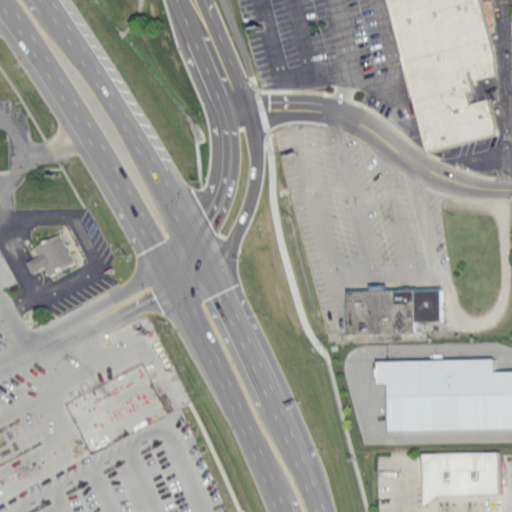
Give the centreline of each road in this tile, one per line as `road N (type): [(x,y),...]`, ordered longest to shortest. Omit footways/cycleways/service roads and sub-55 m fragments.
road 1 (primary): [(1,0),(171,276)]
road 2 (residential): [(236,108),(337,113),(430,175),(511,191)]
road 3 (primary): [(199,252),(45,0)]
road 4 (primary): [(318,511),(199,252)]
road 5 (primary): [(171,276),(281,511)]
road 6 (secondary): [(199,19),(236,108),(241,149),(236,191),(199,252)]
road 7 (residential): [(509,192),(505,0)]
